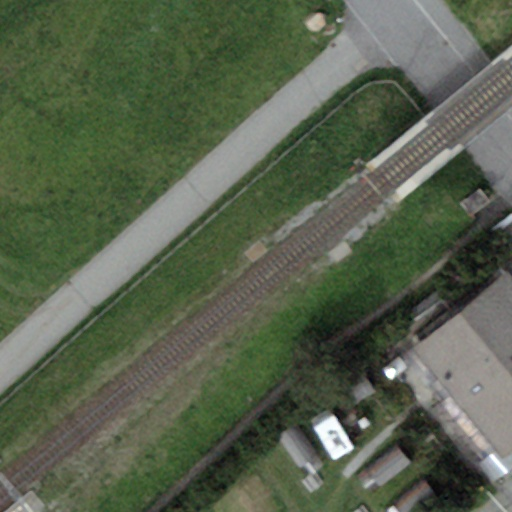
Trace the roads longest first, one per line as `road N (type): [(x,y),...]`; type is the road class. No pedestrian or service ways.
road 1 (residential): [(395,12),(0,375)]
road 2 (residential): [(511,158),(395,12)]
